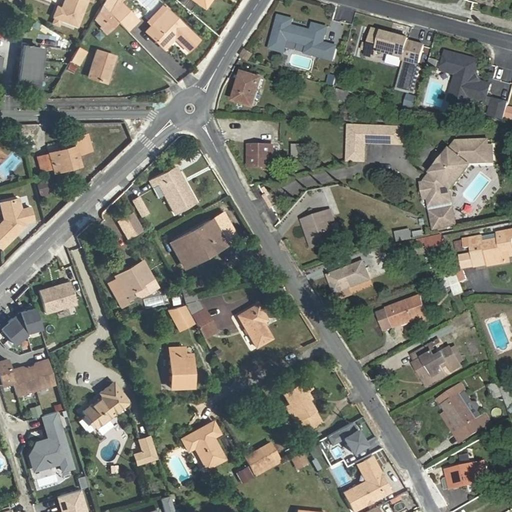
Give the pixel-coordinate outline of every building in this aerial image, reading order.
[(59,18),(77,25),(86,0),(64,0),(61,7),(57,5),(53,16),(51,21),(57,24),(59,18)] [(104,8),(112,0),(104,0),(102,5),(104,8)] [(118,22),(128,31),(138,21),(116,0),(112,0),(104,8),(118,22)] [(107,33),(118,22),(104,8),(102,5),(94,19),(107,33)] [(151,26),(166,11),(168,9),(163,5),(147,21),(151,26)] [(174,39),(187,52),(197,41),(166,11),(145,32),(163,50),(174,39)] [(276,48),(284,50),(288,38),(308,43),(306,51),(333,59),(337,45),(324,41),(326,34),(320,32),(321,27),(313,25),(312,29),(292,24),(293,18),(284,15),(284,17),(279,15),(271,45),(276,47),(276,48)] [(328,26),(314,22),(313,25),(321,27),(320,32),(326,34),(328,26)] [(372,29),(365,55),(371,57),(376,54),(377,51),(402,58),(402,60),(418,65),(423,45),(408,41),(408,39),(372,29)] [(77,48),(69,61),(77,66),(85,53),(77,48)] [(41,51),(22,49),(17,87),(35,90),(41,51)] [(114,56),(97,50),(87,77),(105,83),(114,56)] [(464,57),(446,53),(441,71),(456,75),(453,89),(451,94),(470,99),(471,100),(476,102),(477,101),(485,103),(485,104),(492,106),(490,115),(505,119),(509,103),(487,97),(490,85),(478,81),(476,83),(473,79),(475,77),(479,61),(470,59),(469,57),(465,56),(464,57)] [(65,69),(71,73),(75,65),(68,62),(65,69)] [(449,101),(468,106),(470,99),(451,94),(453,89),(456,75),(441,71),(440,75),(442,77),(453,80),(448,99),(449,101)] [(254,107),(263,78),(243,72),(234,101),(254,107)] [(329,74),(327,84),(333,86),(336,76),(329,74)] [(350,93),(338,89),(335,98),(347,102),(350,93)] [(405,94),(403,108),(415,110),(417,96),(405,94)] [(349,125),(349,142),(385,144),(385,127),(349,125)] [(385,144),(403,144),(403,128),(385,127),(385,144)] [(74,146),(48,153),(53,169),(67,165),(68,169),(79,165),(77,155),(84,153),(80,137),(72,139),(74,146)] [(489,162),(489,140),(457,141),(445,157),(442,158),(439,162),(439,165),(428,181),(428,187),(425,188),(427,199),(431,199),(432,206),(443,204),(441,197),(444,196),(442,189),(451,187),(468,163),(489,162)] [(291,144),(291,157),(304,157),(304,144),(291,144)] [(249,166),(274,167),(274,146),(250,145),(249,166)] [(48,153),(37,156),(41,172),(53,169),(48,153)] [(470,166),(489,166),(489,162),(468,163),(451,187),(452,192),(470,166)] [(175,166),(148,180),(152,187),(157,185),(173,214),(195,203),(175,166)] [(46,181),(36,183),(38,197),(48,195),(46,181)] [(443,204),(454,202),(452,192),(451,187),(442,189),(444,196),(441,197),(443,204)] [(138,198),(131,202),(136,211),(143,207),(138,198)] [(0,203),(0,206),(4,221),(0,224),(0,248),(1,250),(18,233),(18,230),(22,227),(25,226),(24,224),(33,221),(30,207),(21,210),(18,199),(0,203)] [(143,207),(136,211),(140,216),(146,212),(143,207)] [(304,219),(308,232),(312,230),(317,245),(337,239),(332,224),(335,223),(331,211),(304,219)] [(129,212),(116,221),(125,237),(139,228),(129,212)] [(434,216),(437,229),(458,225),(456,214),(449,216),(445,213),(434,216)] [(183,268),(194,262),(192,258),(222,241),(211,220),(169,242),(183,268)] [(476,266),(489,264),(489,266),(511,261),(510,256),(511,255),(511,229),(498,232),(499,238),(472,244),(476,266)] [(312,230),(308,232),(313,247),(317,245),(312,230)] [(418,248),(442,246),(441,235),(417,237),(418,248)] [(192,258),(194,262),(225,245),(222,241),(192,258)] [(115,279),(107,283),(116,299),(122,296),(132,290),(135,294),(139,295),(156,286),(141,260),(128,268),(130,271),(115,279)] [(328,275),(335,293),(350,287),(371,279),(364,261),(328,275)] [(130,271),(128,268),(114,276),(115,279),(130,271)] [(450,296),(462,293),(457,273),(445,276),(450,296)] [(69,282),(38,291),(45,314),(76,305),(69,282)] [(350,287),(335,293),(338,300),(353,295),(350,287)] [(146,309),(162,302),(159,293),(142,300),(146,309)] [(122,296),(116,299),(120,307),(126,304),(122,296)] [(388,309),(395,327),(427,315),(421,296),(388,308),(388,309)] [(266,320),(257,304),(237,316),(254,347),(270,338),(261,322),(266,320)] [(191,316),(185,305),(167,310),(178,331),(195,323),(191,316)] [(34,307),(19,312),(11,319),(22,332),(40,327),(34,307)] [(197,327),(210,320),(204,309),(191,316),(195,323),(197,327)] [(384,331),(395,327),(388,309),(378,313),(384,331)] [(7,324),(0,329),(0,331),(11,344),(23,334),(22,332),(11,319),(10,318),(5,322),(7,324)] [(216,331),(210,320),(197,327),(203,338),(216,331)] [(414,363),(422,378),(432,373),(435,378),(445,372),(442,367),(448,363),(453,372),(462,366),(451,347),(444,351),(444,353),(436,358),(431,348),(441,343),(439,339),(412,355),(416,362),(414,363)] [(188,370),(191,370),(191,353),(185,354),(168,354),(169,388),(192,388),(192,377),(189,377),(188,370)] [(5,359),(0,360),(0,381),(1,385),(11,382),(15,395),(54,384),(47,359),(34,363),(32,367),(24,369),(21,367),(8,371),(5,359)] [(432,373),(422,378),(427,387),(447,376),(445,372),(435,378),(432,373)] [(300,381),(307,392),(311,389),(305,378),(300,381)] [(304,393),(307,392),(300,381),(280,393),(286,403),(282,405),(295,428),(302,424),(305,430),(321,421),(309,403),(304,393)] [(488,385),(493,399),(502,396),(496,382),(488,385)] [(127,403),(112,383),(99,392),(101,396),(83,410),(95,427),(127,403)] [(312,401),(307,392),(304,393),(309,403),(312,401)] [(447,412),(466,439),(488,424),(483,416),(477,420),(460,394),(443,406),(447,412)] [(39,405),(28,406),(30,417),(41,416),(39,405)] [(59,463),(62,471),(72,468),(56,412),(42,416),(49,439),(49,440),(42,442),(40,445),(36,443),(29,455),(33,458),(32,460),(35,470),(50,466),(49,461),(58,458),(59,463)] [(460,443),(466,439),(447,412),(442,415),(460,443)] [(351,420),(324,436),(330,445),(341,439),(349,454),(365,444),(351,420)] [(197,438),(194,432),(180,439),(186,451),(193,447),(205,469),(223,459),(211,437),(218,434),(212,422),(205,426),(207,429),(201,432),(202,435),(197,438)] [(205,426),(194,432),(197,438),(202,435),(201,432),(207,429),(205,426)] [(136,464),(157,457),(150,436),(139,439),(142,452),(133,454),(136,464)] [(269,441),(262,446),(273,466),(281,462),(269,441)] [(316,445),(308,450),(311,457),(320,452),(316,445)] [(273,466),(262,446),(243,457),(254,477),(273,466)] [(299,454),(292,458),(297,467),(304,463),(299,454)] [(364,481),(342,493),(352,511),(390,491),(371,456),(362,461),(371,477),(364,481)] [(362,461),(355,464),(364,481),(371,477),(362,461)] [(452,488),(482,481),(481,477),(488,475),(485,462),(447,471),(452,488)] [(240,483),(253,476),(247,465),(234,471),(240,483)] [(511,468),(500,475),(505,482),(511,478),(511,468)] [(37,479),(39,487),(58,482),(56,474),(37,479)] [(83,475),(76,477),(80,488),(86,486),(83,475)] [(85,511),(79,491),(56,498),(59,507),(62,506),(63,511),(60,511),(85,511)] [(174,511),(169,495),(160,498),(164,511),(174,511)]
